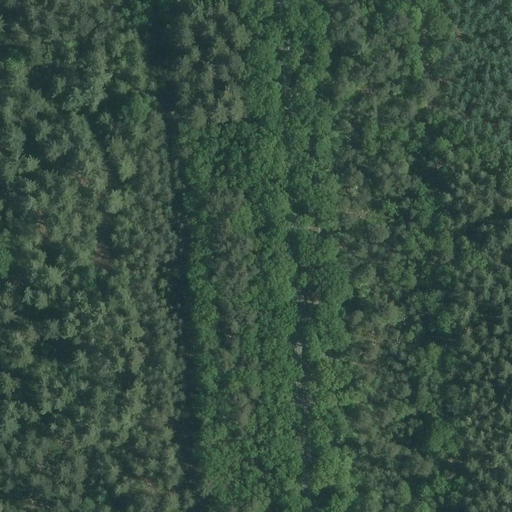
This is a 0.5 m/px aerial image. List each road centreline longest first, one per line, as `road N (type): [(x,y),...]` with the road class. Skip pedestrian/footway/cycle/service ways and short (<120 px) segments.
road 1 (secondary): [(310,511),(278,0)]
road 2 (track): [(451,511),(422,0)]
